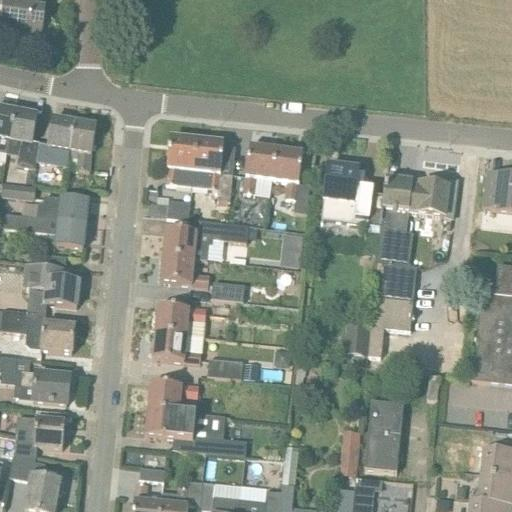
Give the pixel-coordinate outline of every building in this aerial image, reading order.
[(32,11),(33,0),(0,0),(0,17),(2,18),(0,33),(0,37),(40,42),(44,13),(32,11)] [(10,144),(15,116),(0,113),(0,157),(7,159),(10,144)] [(16,170),(35,173),(35,167),(40,148),(32,146),(37,120),(15,116),(10,144),(7,159),(18,161),(16,170)] [(35,167),(66,172),(74,127),(52,123),(47,149),(40,148),(35,167)] [(77,174),(89,176),(91,158),(96,131),(74,127),(66,172),(66,173),(77,174)] [(165,189),(176,190),(192,192),(196,144),(170,142),(165,189)] [(196,144),(192,192),(218,195),(216,205),(229,207),(232,180),(220,178),(223,147),(196,144)] [(276,154),(249,150),(243,198),(254,199),(256,183),(271,185),(276,154)] [(276,154),(271,185),(287,187),(285,203),(294,205),(293,217),(306,219),(309,190),(298,188),(302,157),(276,154)] [(365,238),(379,240),(383,200),(355,196),(357,175),(327,171),(321,224),(350,228),(351,227),(366,229),(365,238)] [(511,179),(487,177),(483,213),(495,215),(495,218),(511,219),(511,179)] [(375,278),(375,286),(371,331),(368,361),(381,362),(384,334),(410,336),(416,272),(408,272),(412,239),(406,238),(408,217),(452,223),(457,185),(433,182),(431,190),(419,189),(385,184),(383,199),(383,200),(379,240),(376,269),(375,278)] [(34,193),(2,189),(0,202),(33,206),(34,193)] [(29,208),(27,222),(58,226),(85,229),(88,205),(60,202),(60,203),(44,201),(43,208),(38,207),(38,209),(29,208)] [(190,208),(188,208),(168,206),(166,223),(188,225),(190,208)] [(55,250),(83,253),(85,229),(58,226),(27,222),(5,220),(3,233),(49,238),(48,249),(55,249),(55,250)] [(246,248),(248,231),(221,228),(219,245),(246,248)] [(212,239),(165,234),(162,260),(193,264),(206,265),(208,249),(211,250),(212,239)] [(284,237),(283,269),(303,270),(304,238),(284,237)] [(65,273),(66,261),(44,259),(43,271),(54,272),(65,273)] [(193,264),(162,260),(160,287),(207,292),(208,281),(192,279),(193,264)] [(54,272),(43,271),(24,270),(22,293),(45,296),(44,309),(76,312),(79,287),(53,284),(54,272)] [(511,272),(497,271),(495,294),(481,293),(475,348),(477,348),(476,361),(470,361),(467,385),(511,389),(511,272)] [(244,292),(213,288),(211,304),(243,308),(244,292)] [(205,316),(157,311),(155,338),(186,341),(187,325),(204,326),(205,316)] [(71,358),(74,331),(45,328),(45,320),(0,315),(0,336),(24,339),(24,340),(26,340),(25,350),(29,354),(71,358)] [(343,359),(364,361),(367,332),(346,330),(343,359)] [(186,341),(155,338),(152,364),(200,369),(201,358),(185,356),(186,341)] [(18,365),(0,362),(0,378),(0,379),(0,378),(0,389),(19,391),(18,405),(32,406),(66,410),(69,382),(35,378),(35,379),(22,378),(17,378),(18,365)] [(240,385),(242,367),(208,364),(206,381),(240,385)] [(197,393),(150,388),(147,414),(178,417),(179,417),(180,402),(196,403),(197,393)] [(403,410),(371,407),(364,475),(396,478),(403,410)] [(224,422),(179,417),(178,417),(147,414),(144,441),(176,444),(175,456),(245,462),(246,447),(222,445),(224,422)] [(65,426),(60,425),(60,418),(48,416),(48,424),(35,423),(35,424),(17,422),(15,440),(14,453),(13,461),(36,463),(37,452),(62,454),(65,426)] [(349,481),(350,472),(354,473),(356,445),(357,436),(347,435),(347,436),(342,436),(338,473),(341,474),(341,480),(349,481)] [(511,454),(483,451),(479,478),(511,481),(511,454)] [(285,452),(280,498),(279,509),(292,511),(294,491),(287,490),(291,452),(285,452)] [(44,469),(35,468),(36,463),(13,461),(9,483),(29,487),(24,511),(54,511),(57,500),(60,500),(62,489),(59,488),(59,487),(42,483),(44,469)] [(164,475),(160,475),(140,473),(139,485),(163,487),(164,475)] [(476,505),(511,509),(511,508),(511,481),(479,478),(477,504),(476,505)] [(354,496),(352,511),(372,511),(374,496),(380,497),(382,486),(356,483),(354,496)] [(187,511),(187,510),(199,511),(201,488),(189,487),(188,494),(178,493),(178,499),(161,498),(161,508),(160,511),(187,511)] [(147,490),(136,489),(133,511),(160,511),(161,508),(145,506),(147,490)] [(352,511),(354,496),(338,494),(335,511),(352,511)] [(213,503),(211,511),(238,511),(239,506),(224,504),(213,503)] [(469,503),(467,511),(511,511),(511,509),(476,505),(477,504),(469,503)]
